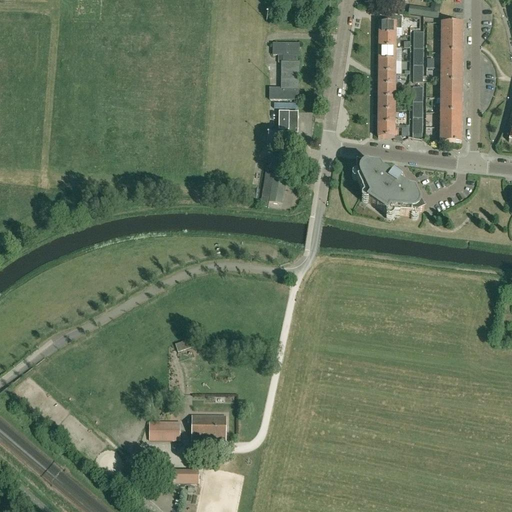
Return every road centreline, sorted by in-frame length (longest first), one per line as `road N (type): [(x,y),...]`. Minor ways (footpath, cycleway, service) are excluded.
road 1 (residential): [(473,166),(475,0)]
road 2 (residential): [(327,149),(349,0)]
road 3 (residential): [(473,166),(327,149)]
